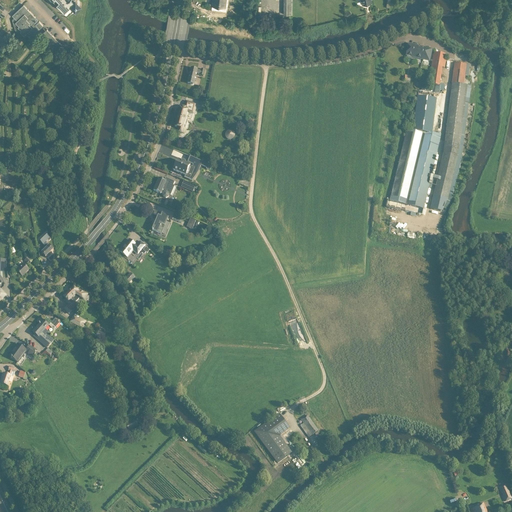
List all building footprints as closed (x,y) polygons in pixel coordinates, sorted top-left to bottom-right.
[(55,0),(60,5),(59,6),(63,11),(64,9),(68,13),(70,15),(73,12),(76,9),(77,8),(76,8),(82,3),(78,0),(55,0)] [(42,26),(43,25),(39,21),(38,21),(35,18),(36,17),(27,8),(24,5),(12,15),(14,18),(12,20),(15,30),(19,33),(20,32),(24,35),(28,32),(31,35),(39,28),(40,28),(42,26)] [(44,43),(52,51),(54,49),(57,52),(63,46),(60,43),(60,42),(59,43),(57,40),(47,29),(46,30),(41,35),(46,41),(44,43)] [(431,49),(426,47),(418,45),(415,44),(409,43),(406,55),(408,56),(407,57),(408,58),(410,58),(411,58),(412,57),(413,57),(423,59),(428,61),(429,55),(431,50),(431,49)] [(432,85),(439,86),(442,67),(444,68),(446,60),(446,58),(446,56),(445,55),(435,53),(434,54),(433,58),(433,59),(431,73),(433,74),(432,85)] [(452,83),(468,85),(469,76),(468,76),(470,65),(454,63),(452,83)] [(197,70),(191,68),(190,73),(190,75),(188,83),(191,84),(191,85),(193,85),(193,84),(194,85),(197,73),(200,74),(204,75),(205,70),(202,69),(201,71),(197,70)] [(460,146),(468,86),(452,84),(444,144),(445,144),(460,146)] [(418,89),(413,131),(429,133),(435,92),(439,93),(440,86),(439,86),(432,85),(431,90),(431,91),(418,89)] [(181,105),(175,127),(178,127),(177,132),(182,133),(184,128),(185,129),(187,121),(188,118),(192,119),(193,114),(195,114),(196,110),(196,108),(197,108),(198,104),(190,103),(190,102),(186,101),(184,107),(181,106),(181,105)] [(225,133),(228,140),(235,137),(232,130),(225,133)] [(391,198),(390,201),(423,209),(434,163),(439,146),(440,138),(441,135),(432,134),(421,132),(407,130),(405,138),(401,155),(391,198)] [(443,154),(433,195),(448,199),(458,157),(460,146),(445,144),(443,154)] [(203,162),(200,161),(190,156),(187,162),(193,165),(192,167),(179,161),(178,160),(176,165),(173,170),(191,178),(195,168),(199,170),(201,166),(203,162)] [(154,191),(158,193),(161,194),(161,193),(163,194),(163,195),(164,197),(166,198),(168,197),(169,195),(171,195),(175,186),(173,185),(175,182),(165,178),(164,181),(159,178),(154,191)] [(194,189),(196,186),(188,182),(185,188),(193,192),(194,189)] [(155,211),(156,211),(155,211),(154,214),(158,216),(152,231),(157,233),(158,233),(161,234),(161,233),(164,227),(168,228),(170,223),(166,222),(168,216),(160,213),(155,211)] [(172,219),(182,224),(185,217),(175,212),(172,218),(172,219)] [(46,244),(47,246),(46,246),(47,247),(41,253),(46,257),(47,256),(46,256),(48,254),(49,254),(54,250),(49,245),(48,244),(47,243),(51,240),(47,235),(41,242),(44,246),(46,244)] [(135,244),(134,243),(130,240),(125,245),(124,244),(119,251),(123,254),(125,256),(128,252),(130,254),(133,251),(136,253),(139,250),(141,251),(145,245),(140,241),(137,245),(135,244)] [(24,255),(27,258),(25,260),(27,262),(17,271),(22,276),(26,273),(25,273),(29,270),(26,267),(29,264),(32,262),(31,261),(34,258),(30,254),(31,253),(28,251),(24,255)] [(505,271),(502,277),(509,280),(511,274),(505,271)] [(131,273),(125,279),(129,283),(135,277),(131,273)] [(65,309),(68,313),(71,310),(69,308),(73,305),(73,304),(73,303),(74,303),(77,301),(79,298),(85,300),(88,295),(79,290),(78,292),(74,287),(64,297),(67,301),(69,305),(65,309)] [(49,326),(44,322),(41,319),(40,319),(38,322),(39,324),(40,325),(39,327),(38,326),(33,332),(34,332),(37,335),(39,337),(46,329),(49,326)] [(51,323),(56,327),(60,323),(55,319),(51,323)] [(81,330),(85,324),(78,319),(74,325),(81,330)] [(37,338),(44,344),(48,348),(54,340),(50,337),(48,335),(50,333),(46,329),(39,337),(37,335),(35,337),(37,338)] [(11,358),(12,358),(13,358),(17,361),(22,354),(23,355),(26,351),(33,356),(37,350),(30,345),(27,349),(25,347),(24,349),(19,345),(15,350),(13,352),(12,352),(10,356),(12,357),(11,358)] [(7,386),(11,376),(13,377),(15,372),(14,372),(15,369),(10,367),(9,370),(10,371),(8,375),(4,373),(3,376),(3,378),(2,378),(1,384),(7,386)] [(280,436),(290,428),(280,414),(254,433),(265,447),(273,457),(285,448),(277,438),(280,436)] [(315,434),(318,431),(307,415),(301,419),(304,423),(301,426),(309,437),(312,435),(313,435),(315,434)] [(126,425),(129,430),(138,425),(136,420),(126,425)] [(511,499),(511,491),(510,493),(507,484),(499,487),(504,502),(511,499)]
